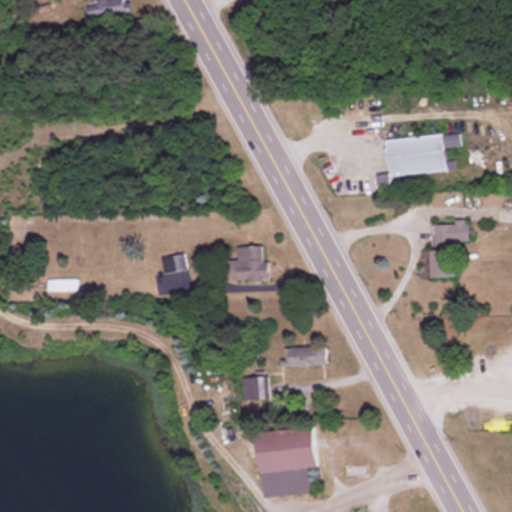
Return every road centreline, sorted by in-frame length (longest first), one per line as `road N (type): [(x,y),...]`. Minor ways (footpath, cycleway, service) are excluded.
road 1 (secondary): [(185,0),(466,511)]
road 2 (residential): [(304,511),(433,452)]
